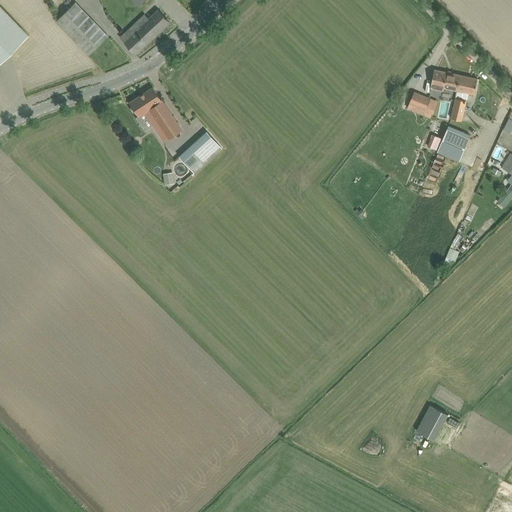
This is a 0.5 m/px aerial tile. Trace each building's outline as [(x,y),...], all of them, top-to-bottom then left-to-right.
[(56,20),(82,47),(89,54),(109,35),(102,28),(76,1),(56,20)] [(0,6),(0,61),(27,35),(0,6)] [(121,37),(129,46),(136,53),(169,22),(158,10),(149,19),(145,15),(121,37)] [(446,89),(459,91),(462,75),(434,69),(430,88),(446,91),(446,89)] [(462,75),(459,91),(474,94),(478,78),(462,75)] [(139,115),(144,112),(164,141),(181,129),(153,87),(131,102),(139,115)] [(409,103),(426,110),(431,99),(414,92),(409,103)] [(467,100),(456,98),(451,118),(461,121),(467,100)] [(448,125),(442,141),(464,151),(471,135),(448,125)] [(193,169),(219,145),(207,131),(180,155),(193,169)] [(433,135),(428,146),(437,150),(441,138),(433,135)] [(504,199),(501,204),(504,207),(511,197),(511,162),(507,171),(511,173),(511,184),(501,197),(504,199)] [(165,185),(175,183),(173,172),(164,173),(165,185)] [(451,246),(444,261),(449,263),(452,259),(455,260),(460,250),(451,246)] [(430,405),(417,430),(434,440),(448,414),(430,405)] [(511,451),(468,430),(455,457),(511,484),(511,451)]
